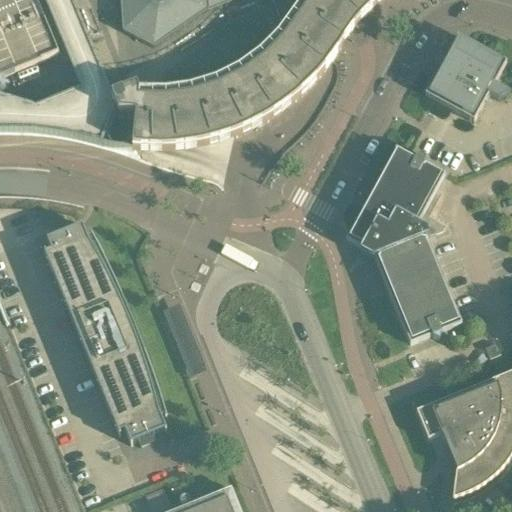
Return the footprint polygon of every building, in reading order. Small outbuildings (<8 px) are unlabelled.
[(0,0),(0,135),(6,136),(21,136),(31,137),(42,138),(52,139),(62,140),(72,142),(81,144),(92,147),(102,150),(108,152),(137,162),(138,161),(136,154),(145,156),(149,155),(152,155),(159,155),(166,155),(173,154),(186,153),(204,150),(222,145),(225,144),(236,140),(258,130),(270,123),(295,104),(317,82),(322,76),(342,48),(340,45),(330,21),(328,17),(321,0),(0,0)] [(368,0),(372,8),(377,5),(384,0),(368,0)] [(438,56),(438,68),(438,73),(425,98),(474,124),(489,97),(498,103),(510,96),(494,87),(507,65),(458,38),(445,61),(438,56)] [(375,262),(410,347),(431,339),(432,341),(439,343),(441,337),(441,335),(462,326),(427,240),(430,239),(427,232),(418,227),(445,177),(425,166),(426,165),(424,158),(417,160),(416,162),(396,151),(346,242),(362,251),(360,255),(373,262),(375,262)] [(86,238),(82,229),(47,243),(50,252),(44,255),(119,439),(126,436),(131,448),(142,444),(144,448),(144,449),(145,449),(147,450),(148,450),(149,450),(150,449),(151,448),(152,447),(152,446),(152,444),(150,440),(166,434),(161,421),(167,419),(146,356),(120,295),(91,236),(86,238)] [(180,309),(162,315),(189,382),(206,375),(180,309)] [(490,362),(501,358),(496,347),(485,351),(490,362)] [(511,374),(416,414),(428,443),(442,437),(447,451),(444,455),(447,457),(451,460),(456,473),(452,502),(454,503),(454,500),(462,498),(470,495),(477,491),(484,487),(491,482),(497,476),(503,470),(508,464),(511,456),(511,374)] [(162,491),(145,498),(150,511),(169,511),(171,511),(162,491)] [(180,511),(179,511),(239,511),(231,491),(193,507),(180,511)]
